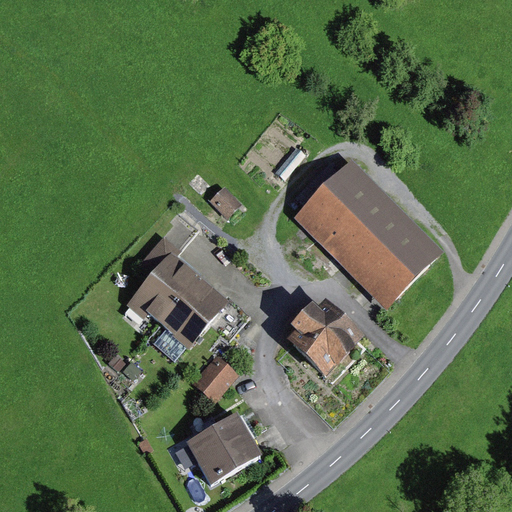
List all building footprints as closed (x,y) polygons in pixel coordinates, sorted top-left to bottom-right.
[(174,180),(183,170),(170,158),(161,167),(174,180)] [(279,198),(301,173),(291,165),(270,190),(279,198)] [(391,320),(447,264),(353,170),(297,226),(391,320)] [(212,202),(228,220),(243,206),(227,189),(212,202)] [(179,365),(232,305),(178,258),(182,253),(165,238),(143,263),(158,275),(131,305),(144,317),(148,312),(168,330),(155,344),(179,365)] [(295,351),(330,386),(368,347),(330,310),(323,318),(316,311),(294,333),(303,342),(295,351)] [(215,401),(239,377),(220,359),(197,383),(215,401)] [(114,387),(121,378),(112,371),(105,380),(114,387)] [(129,398),(137,388),(127,379),(119,389),(129,398)] [(212,488),(263,460),(259,451),(240,418),(189,446),(212,488)] [(140,445),(145,455),(148,454),(153,451),(148,441),(140,445)]
